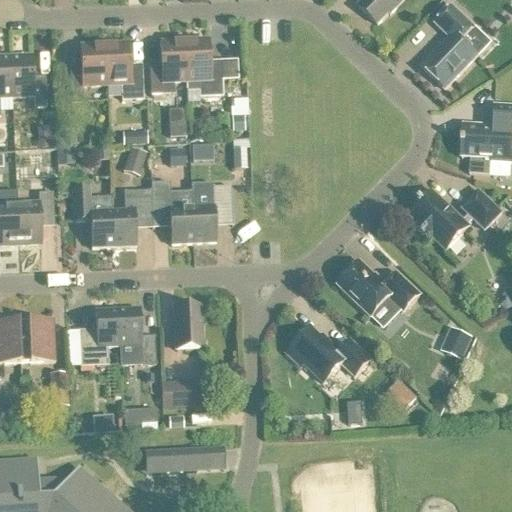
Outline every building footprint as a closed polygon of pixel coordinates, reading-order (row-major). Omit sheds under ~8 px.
[(390,19),(409,0),(367,0),(358,10),(378,30),(389,18),(390,19)] [(445,94),(478,60),(463,45),(475,33),(452,11),(435,28),(450,42),(421,72),(445,94)] [(208,44),(184,46),(186,86),(198,85),(199,101),(223,100),(221,65),(209,65),(208,44)] [(186,86),(184,46),(160,47),(161,68),(149,68),(150,99),(162,98),(162,87),(186,86)] [(128,48),(104,49),(106,90),(121,89),(121,105),(143,104),(141,68),(129,69),(128,48)] [(106,90),(104,49),(80,50),(81,71),(69,72),(71,107),(83,107),(82,91),(106,90)] [(33,82),(32,61),(10,62),(11,103),(33,102),(34,113),(46,112),(44,81),(33,82)] [(0,103),(11,103),(10,62),(0,62),(0,103)] [(511,110),(495,110),(494,130),(464,129),(462,162),(470,163),(469,178),(490,179),(490,166),(511,167),(511,110)] [(170,142),(185,141),(185,128),(169,128),(170,142)] [(190,139),(199,138),(198,130),(190,130),(190,139)] [(61,152),(75,151),(75,137),(61,137),(61,152)] [(146,137),(122,137),(122,149),(146,149),(146,137)] [(151,166),(164,165),(164,152),(151,153),(151,166)] [(95,166),(109,165),(108,153),(94,153),(95,166)] [(146,157),(130,153),(126,164),(142,169),(146,157)] [(170,154),(170,170),(184,170),(184,153),(170,154)] [(56,170),(73,169),(72,154),(55,155),(56,170)] [(193,249),(191,211),(191,196),(170,197),(169,187),(151,187),(151,195),(153,233),(170,232),(171,250),(193,249)] [(213,210),(191,211),(193,249),(216,248),(215,231),(232,230),(230,191),(212,192),(213,210)] [(113,252),(111,215),(111,202),(90,202),(90,193),(71,194),(72,227),(90,226),(91,253),(113,252)] [(153,233),(151,195),(123,196),(124,214),(111,215),(113,252),(136,251),(135,233),(153,233)] [(470,231),(468,229),(474,224),(486,235),(502,218),(479,195),(462,213),(469,220),(464,225),(433,195),(422,206),(421,205),(418,208),(421,211),(411,222),(417,228),(415,230),(431,246),(434,244),(447,256),(470,231)] [(38,207),(17,208),(19,249),(41,248),(40,226),(43,223),(54,223),(52,197),(38,197),(38,207)] [(0,250),(19,249),(17,208),(5,209),(4,199),(0,199),(0,250)] [(404,316),(420,299),(397,278),(387,289),(383,286),(381,287),(361,267),(338,290),(371,322),(390,302),(404,316)] [(511,310),(511,299),(507,297),(500,301),(499,309),(507,314),(511,310)] [(176,355),(201,354),(199,310),(174,311),(176,355)] [(139,313),(117,314),(119,351),(141,350),(142,370),(155,369),(154,340),(140,341),(139,313)] [(78,340),(80,371),(108,370),(107,352),(119,351),(117,314),(95,315),(96,339),(78,340)] [(52,324),(28,325),(29,346),(19,346),(20,368),(54,366),(52,324)] [(0,368),(20,368),(19,346),(29,346),(28,325),(0,326),(0,368)] [(303,344),(301,343),(287,358),(301,372),(304,369),(324,388),(342,369),(355,382),(372,365),(351,344),(340,357),(326,342),(324,344),(313,334),(303,344)] [(447,359),(463,366),(473,343),(457,336),(447,359)] [(49,379),(50,412),(68,412),(67,379),(49,379)] [(400,386),(384,402),(402,419),(417,403),(400,386)] [(160,388),(161,413),(196,411),(195,387),(160,388)] [(352,422),(362,421),(361,409),(351,409),(352,422)] [(142,431),(159,426),(155,413),(138,417),(142,431)] [(79,434),(84,434),(83,420),(68,422),(70,440),(79,439),(79,434)] [(168,422),(168,431),(169,433),(183,432),(183,430),(183,421),(168,422)] [(195,476),(194,455),(151,457),(152,478),(195,476)] [(0,511),(116,511),(75,475),(67,484),(46,486),(38,486),(36,468),(0,470),(0,511)]
